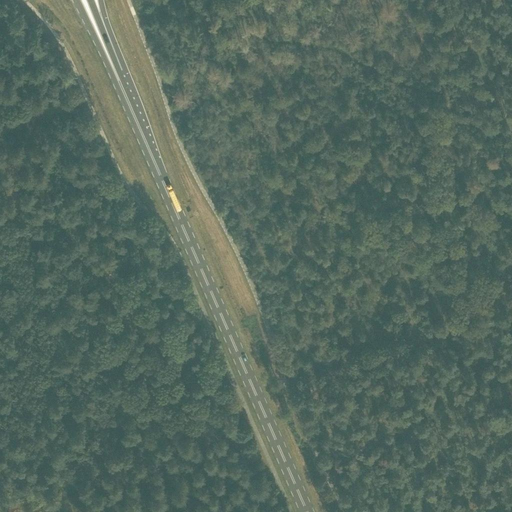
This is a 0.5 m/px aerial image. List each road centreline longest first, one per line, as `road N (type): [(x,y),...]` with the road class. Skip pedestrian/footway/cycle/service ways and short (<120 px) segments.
road 1 (primary): [(307,511),(153,161)]
road 2 (primary): [(97,30),(153,161)]
